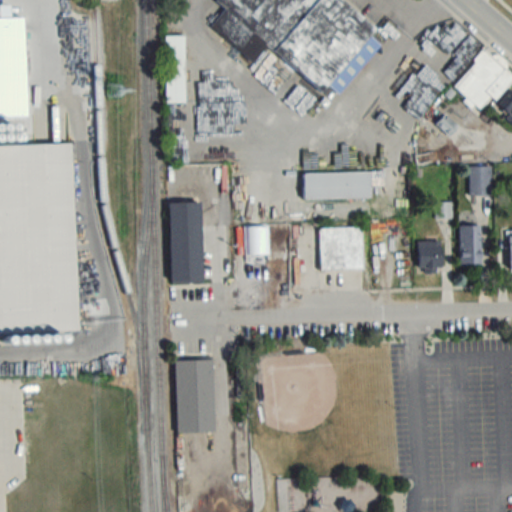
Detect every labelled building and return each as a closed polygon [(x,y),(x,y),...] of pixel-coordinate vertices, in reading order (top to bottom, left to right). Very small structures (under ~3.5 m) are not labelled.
[(0,0),(0,338),(64,337),(64,332),(76,332),(71,143),(0,144),(0,115),(2,116),(1,86),(0,86),(0,0)] [(377,28),(343,0),(216,0),(215,1),(224,9),(209,27),(252,62),(265,45),(322,92),(328,85),(338,94),(378,45),(369,37),(377,28)] [(165,35),(164,101),(183,102),(184,36),(165,35)] [(493,101),(511,78),(511,74),(483,50),(453,86),(479,109),(489,97),(493,101)] [(511,92),(509,90),(495,106),(511,120),(511,92)] [(490,195),(490,166),(467,166),(467,195),(490,195)] [(369,172),(302,172),(302,199),(370,199),(369,172)] [(169,284),(201,283),(200,202),(168,203),(169,284)] [(480,265),(480,225),(458,225),(458,265),(480,265)] [(267,255),(267,226),(243,226),(243,255),(267,255)] [(361,228),(318,228),(319,270),(362,269),(361,228)] [(440,241),(418,241),(418,272),(440,272),(440,241)] [(174,432),(212,432),(211,359),(174,360),(174,432)]
